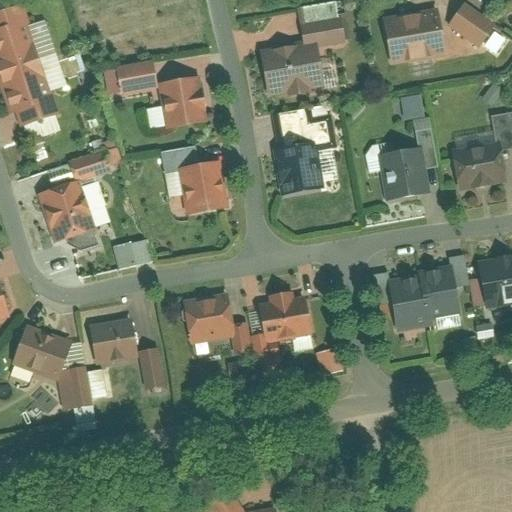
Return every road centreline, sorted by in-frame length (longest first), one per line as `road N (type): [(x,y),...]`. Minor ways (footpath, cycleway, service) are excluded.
road 1 (residential): [(0,475),(368,400)]
road 2 (residential): [(0,194),(39,285),(66,297),(264,264)]
road 3 (residential): [(215,0),(264,264)]
road 4 (residential): [(346,251),(511,222)]
road 5 (unclassified): [(346,251),(368,400)]
road 6 (residential): [(368,400),(511,376)]
